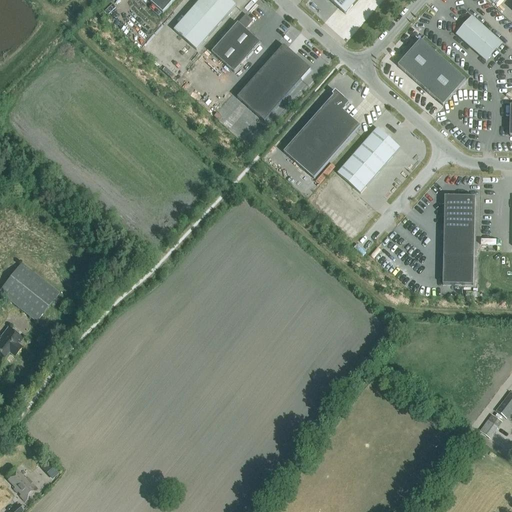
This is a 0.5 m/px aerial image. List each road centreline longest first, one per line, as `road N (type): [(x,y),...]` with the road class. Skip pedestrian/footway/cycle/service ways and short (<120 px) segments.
road 1 (track): [(511,461),(372,375),(265,511)]
road 2 (unclassified): [(447,151),(361,247)]
road 3 (unclassified): [(447,151),(359,69)]
